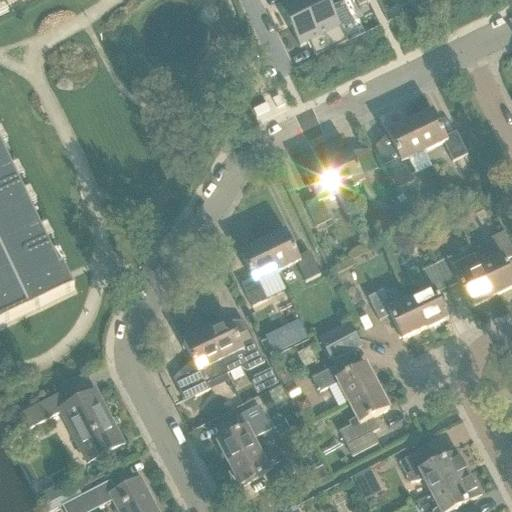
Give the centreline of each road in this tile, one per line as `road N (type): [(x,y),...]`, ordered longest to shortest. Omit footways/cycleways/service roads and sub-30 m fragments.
road 1 (unclassified): [(204,511),(129,366),(133,327),(243,158),(466,48)]
road 2 (unclassified): [(511,475),(468,377),(484,345),(511,332)]
